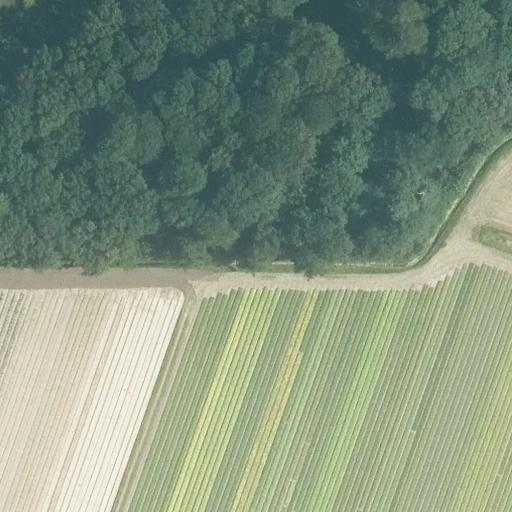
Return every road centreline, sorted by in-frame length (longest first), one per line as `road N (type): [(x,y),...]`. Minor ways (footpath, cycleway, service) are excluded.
road 1 (track): [(0,276),(412,277),(438,263),(452,241),(511,262)]
road 2 (track): [(201,277),(118,511)]
